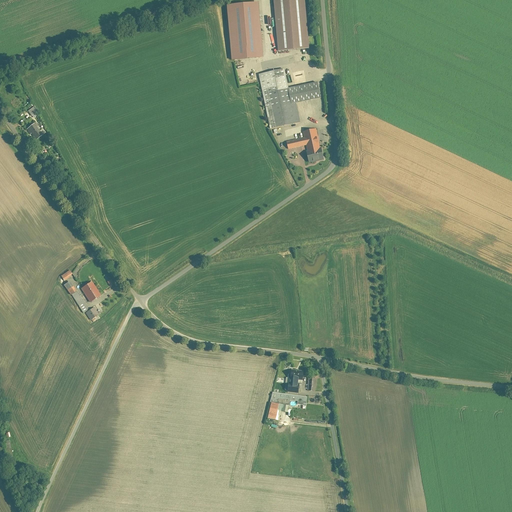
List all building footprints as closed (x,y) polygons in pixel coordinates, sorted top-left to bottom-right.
[(306,0),(274,0),(279,51),(311,48),(306,0)] [(289,69),(262,75),(272,130),(300,124),(296,106),(323,100),(320,84),(293,89),(289,69)] [(35,122),(27,129),(38,141),(45,134),(35,122)] [(304,133),(305,138),(288,142),(290,150),(307,147),(310,163),(326,160),(319,130),(304,133)] [(63,277),(67,282),(74,277),(71,272),(63,277)] [(112,279),(107,282),(110,287),(116,284),(112,279)] [(93,282),(84,288),(92,302),(102,296),(93,282)] [(98,317),(93,308),(91,310),(79,292),(77,293),(71,284),(66,287),(90,322),(98,317)] [(301,386),(303,372),(292,370),(291,374),(290,374),(289,378),(291,378),(290,384),(287,383),(286,392),(298,393),(299,386),(301,386)] [(309,378),(309,391),(317,392),(318,379),(309,378)] [(274,393),(273,403),(305,407),(306,397),(274,393)] [(271,409),(269,419),(278,420),(280,410),(271,409)]
